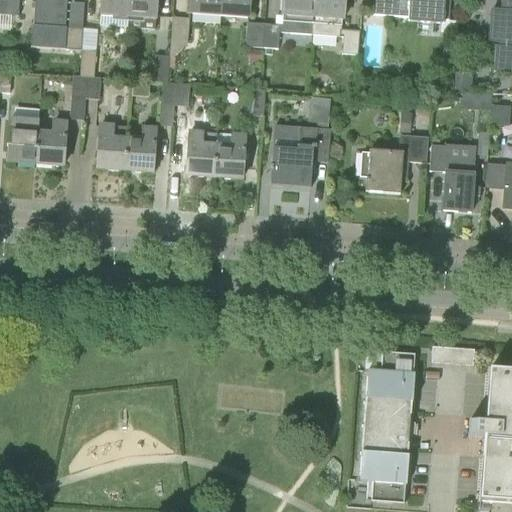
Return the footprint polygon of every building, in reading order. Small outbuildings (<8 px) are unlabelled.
[(0,0),(0,14),(16,16),(16,18),(17,18),(18,0),(0,0)] [(34,0),(33,26),(31,26),(29,48),(80,52),(81,30),(65,29),(67,0),(34,0)] [(129,0),(101,0),(100,17),(101,17),(100,27),(127,28),(129,0)] [(128,29),(155,30),(156,21),(157,0),(129,0),(127,28),(128,28),(128,29)] [(221,0),(189,0),(188,16),(220,18),(221,0)] [(248,20),(249,15),(249,0),(221,0),(220,18),(248,20)] [(313,0),(283,0),(282,27),(264,26),(263,49),(278,50),(278,46),(280,34),(291,35),(312,36),(313,0)] [(342,31),(343,0),(313,0),(312,36),(344,38),(342,55),(357,56),(359,33),(342,31)] [(374,0),(373,17),(408,19),(408,23),(443,26),(443,21),(448,22),(450,0),(374,0)] [(511,0),(501,0),(501,12),(492,11),(489,43),(499,43),(498,47),(498,48),(495,47),(493,73),(511,74),(511,0)] [(188,44),(190,20),(173,19),(170,58),(170,59),(175,59),(188,44)] [(247,24),(246,48),(263,49),(264,26),(247,24)] [(261,64),(262,52),(250,51),(249,63),(261,64)] [(96,53),(80,52),(78,78),(86,78),(94,79),(96,53)] [(153,84),(162,84),(168,85),(170,59),(170,58),(155,57),(153,84)] [(11,73),(0,72),(0,94),(10,95),(11,73)] [(453,91),(471,93),(473,75),(455,74),(453,91)] [(84,122),(85,101),(86,78),(78,78),(73,77),(70,121),(84,122)] [(85,101),(99,102),(101,80),(94,79),(86,78),(85,101)] [(173,128),(174,107),(176,85),(168,85),(162,84),(159,128),(173,128)] [(176,85),(174,107),(189,108),(190,87),(176,85)] [(427,86),(401,85),(400,101),(426,102),(427,86)] [(266,92),(249,91),(248,117),(264,118),(266,92)] [(490,113),(491,95),(479,94),(478,112),(490,113)] [(330,101),(309,99),(307,123),(328,125),(330,101)] [(412,114),(401,113),(399,134),(410,135),(412,114)] [(11,120),(7,163),(35,165),(37,134),(25,133),(27,121),(11,120)] [(35,165),(63,167),(67,124),(56,123),(55,135),(37,134),(35,165)] [(128,128),(116,127),(100,126),(97,170),(124,172),(127,137),(128,128)] [(332,133),(275,128),(270,187),(310,190),(312,164),(330,166),(332,133)] [(145,129),(144,138),(127,137),(124,172),(153,174),(156,130),(145,129)] [(189,133),(186,176),(213,178),(216,148),(203,147),(204,134),(189,133)] [(478,146),(488,147),(489,135),(479,134),(478,146)] [(213,178),(242,180),(245,137),(219,135),(218,148),(216,148),(213,178)] [(365,194),(400,196),(402,163),(426,164),(428,138),(399,136),(398,153),(369,151),(369,156),(361,155),(360,180),(366,181),(365,194)] [(443,212),(471,214),(474,176),(456,174),(457,160),(444,159),(445,147),(430,146),(428,172),(446,174),(443,212)] [(511,165),(506,165),(506,167),(500,166),(501,159),(490,158),(490,165),(486,165),(485,190),(504,191),(503,210),(511,210),(511,165)] [(432,349),(432,350),(431,365),(473,368),(474,352),(432,349)] [(362,456),(360,482),(359,483),(372,484),(370,502),(366,501),(366,503),(404,506),(409,438),(414,438),(414,436),(412,436),(413,426),(414,426),(415,425),(410,424),(415,356),(377,353),(377,354),(381,355),(380,372),(368,372),(366,399),(361,455),(362,456)] [(511,372),(489,371),(485,424),(468,423),(468,425),(470,425),(469,435),(468,435),(467,437),(484,438),(480,502),(511,504),(511,372)]
